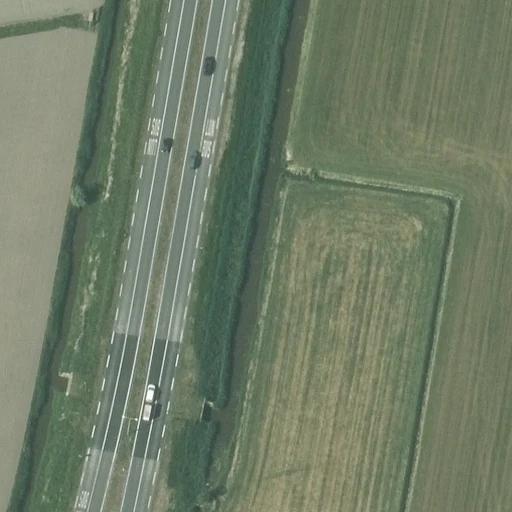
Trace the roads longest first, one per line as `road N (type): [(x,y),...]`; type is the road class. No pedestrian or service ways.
road 1 (primary): [(184,0),(119,376),(85,511)]
road 2 (primary): [(133,511),(226,0)]
